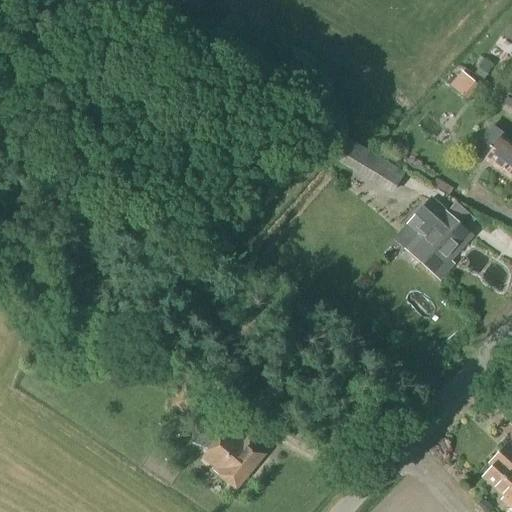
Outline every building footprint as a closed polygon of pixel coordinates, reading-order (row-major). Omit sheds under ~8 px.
[(467,102),(479,87),(461,72),(449,87),(467,102)] [(511,108),(511,100),(506,97),(503,104),(511,108)] [(511,182),(511,141),(491,126),(481,140),(493,150),(484,162),(511,182)] [(392,195),(405,173),(349,140),(336,163),(392,195)] [(431,199),(408,225),(423,239),(410,254),(440,282),(455,265),(451,261),(472,237),(466,232),(475,221),(455,204),(446,214),(431,199)] [(98,323),(121,327),(123,311),(101,307),(98,323)] [(200,422),(207,408),(218,387),(183,368),(169,393),(176,397),(171,406),(200,422)] [(248,444),(227,428),(201,459),(215,472),(220,477),(221,477),(236,489),(264,456),(249,444),(248,444)] [(511,448),(508,444),(489,465),(492,468),(482,479),(504,499),(502,501),(511,509),(511,508),(511,448)] [(488,511),(490,510),(488,508),(489,507),(484,502),(483,503),(481,501),(476,505),(482,511),(488,511)]
